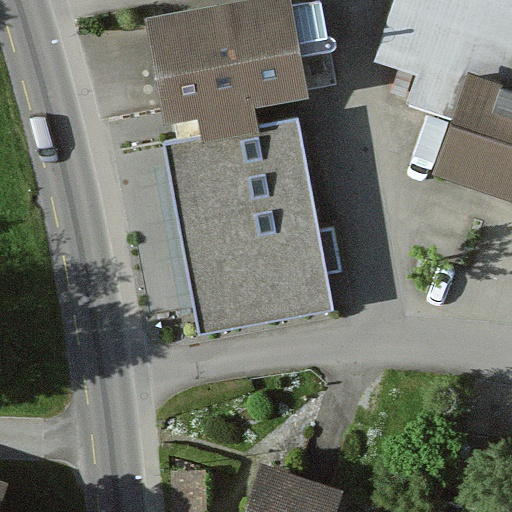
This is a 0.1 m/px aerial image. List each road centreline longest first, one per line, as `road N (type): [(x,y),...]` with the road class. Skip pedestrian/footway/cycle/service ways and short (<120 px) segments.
road 1 (residential): [(108,394),(280,353),(487,337),(511,346)]
road 2 (tertiary): [(16,0),(57,146),(108,394)]
road 3 (unknown): [(108,394),(0,453)]
